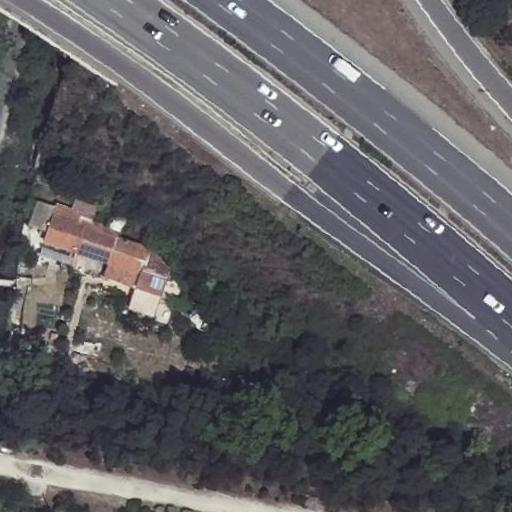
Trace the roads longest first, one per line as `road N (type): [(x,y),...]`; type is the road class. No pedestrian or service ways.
road 1 (motorway): [(12,0),(171,99),(511,361)]
road 2 (motorway): [(119,0),(191,47),(511,315)]
road 3 (motorway): [(511,219),(228,0)]
road 4 (motorway): [(511,101),(427,0)]
road 5 (residential): [(0,126),(29,0)]
